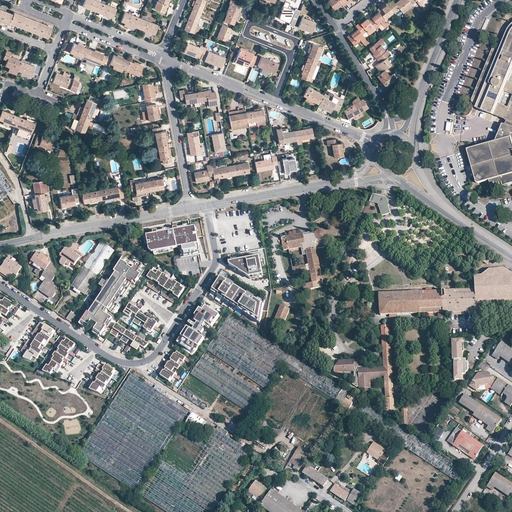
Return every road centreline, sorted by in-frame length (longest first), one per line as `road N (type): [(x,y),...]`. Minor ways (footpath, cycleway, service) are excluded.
road 1 (track): [(0,418),(134,511)]
road 2 (tertiary): [(189,207),(31,238)]
road 3 (residential): [(160,55),(189,207)]
road 4 (tertiary): [(355,178),(205,205)]
road 5 (residential): [(177,321),(215,264),(205,205)]
road 6 (tertiary): [(273,100),(160,55)]
